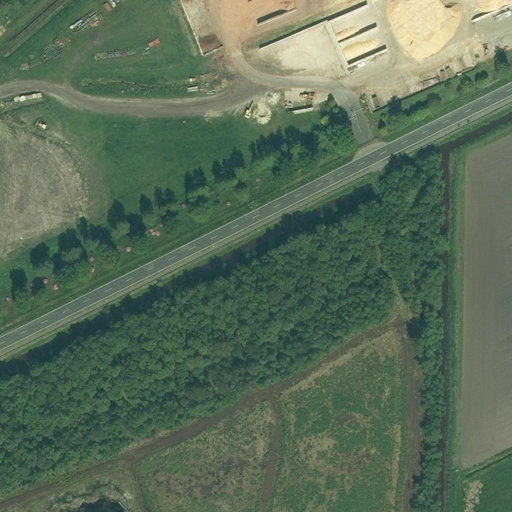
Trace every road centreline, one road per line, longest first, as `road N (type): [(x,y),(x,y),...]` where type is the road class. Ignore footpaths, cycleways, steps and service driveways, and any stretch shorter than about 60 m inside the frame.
road 1 (tertiary): [(0,342),(511,86)]
road 2 (track): [(418,511),(419,385),(372,155)]
road 3 (track): [(260,83),(225,100),(127,110),(0,102)]
